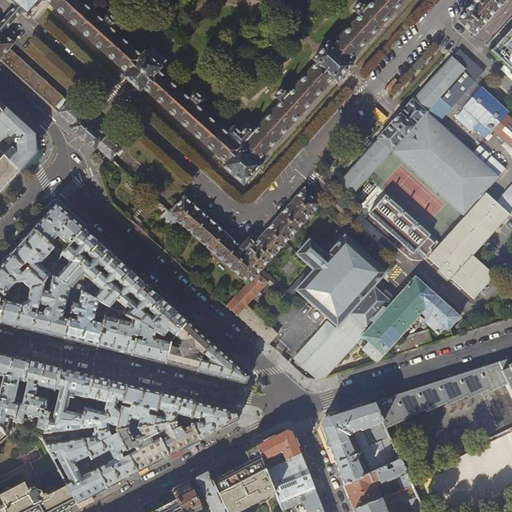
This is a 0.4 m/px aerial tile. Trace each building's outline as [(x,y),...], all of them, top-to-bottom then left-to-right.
[(7,0),(15,6),(22,13),(28,18),(41,3),(43,0),(44,0),(47,2),(126,74),(123,77),(132,85),(140,92),(143,89),(225,163),(222,167),(243,186),(262,165),(258,162),(333,79),(337,82),(346,73),(353,65),(349,62),(405,0),(7,0)] [(476,0),(458,21),(475,35),(506,0),(476,0)] [(9,14),(0,23),(0,31),(2,33),(15,19),(16,20),(19,16),(22,13),(15,6),(12,9),(8,13),(9,14)] [(511,28),(492,51),(511,69),(511,28)] [(13,44),(2,33),(0,31),(0,57),(8,49),(13,44)] [(0,57),(0,61),(54,110),(63,99),(8,49),(0,57)] [(498,177),(473,154),(439,124),(474,83),(462,72),(464,70),(451,58),(413,101),(413,100),(400,114),(398,116),(397,116),(392,122),(391,124),(391,125),(378,139),(379,140),(341,182),(354,194),(368,178),(392,151),(464,215),(498,177)] [(484,138),(492,129),(511,146),(511,120),(506,114),(507,113),(481,89),(454,119),(469,132),(472,128),(484,138)] [(109,160),(111,161),(114,158),(121,149),(106,137),(94,126),(81,115),(67,102),(57,113),(71,125),(69,128),(82,139),(90,146),(94,150),(96,148),(109,160)] [(7,110),(0,116),(0,140),(2,138),(8,144),(12,140),(17,140),(18,152),(12,146),(3,155),(19,171),(33,155),(36,152),(35,143),(35,135),(31,131),(7,110)] [(499,166),(478,148),(473,154),(498,177),(504,170),(499,166)] [(0,191),(16,174),(19,171),(3,155),(0,158),(0,191)] [(33,155),(19,171),(22,173),(36,157),(33,155)] [(511,182),(494,201),(509,215),(511,218),(511,182)] [(170,214),(176,219),(247,284),(262,269),(286,243),(320,205),(303,190),(255,244),(249,238),(240,247),(184,197),(170,214)] [(145,197),(158,208),(160,205),(148,194),(145,197)] [(509,215),(494,201),(485,194),(427,259),(439,270),(438,271),(446,279),(448,280),(449,279),(450,280),(472,300),(494,277),(471,256),(509,215)] [(414,253),(422,261),(433,248),(425,241),(428,238),(388,200),(389,199),(385,195),(371,209),(416,250),(414,253)] [(56,204),(45,216),(33,230),(54,249),(61,255),(63,253),(51,243),(56,238),(59,237),(69,246),(69,245),(72,242),(84,229),(56,204)] [(176,219),(170,214),(167,211),(162,217),(171,225),(176,219)] [(92,237),(84,229),(72,242),(78,246),(74,250),(69,245),(69,246),(63,253),(61,255),(70,263),(55,279),(63,283),(85,259),(81,256),(84,252),(88,256),(100,243),(92,237)] [(54,249),(33,230),(20,244),(10,255),(21,266),(25,262),(28,265),(25,269),(42,286),(49,274),(39,265),(54,249)] [(297,292),(337,328),(348,315),(373,287),(385,274),(364,255),(344,237),(326,256),(325,256),(323,254),(309,241),(298,253),(296,255),(309,266),(291,286),(297,292)] [(108,251),(100,243),(88,256),(92,260),(89,263),(85,259),(63,283),(70,287),(71,288),(83,275),(92,283),(115,257),(108,251)] [(21,266),(10,255),(1,265),(0,266),(0,293),(3,296),(15,283),(22,282),(30,290),(42,286),(25,269),(21,273),(17,270),(21,266)] [(93,294),(95,296),(93,299),(98,302),(109,308),(116,300),(125,308),(126,307),(146,285),(122,264),(115,257),(92,283),(98,288),(93,294)] [(286,291),(262,269),(247,284),(226,307),(268,345),(277,335),(245,307),(267,283),(287,301),(289,300),(297,292),(291,286),(286,291)] [(35,314),(31,331),(48,335),(64,339),(69,319),(69,317),(63,315),(70,287),(63,283),(55,279),(52,277),(48,292),(41,290),(37,309),(35,314)] [(389,349),(397,340),(418,317),(438,334),(444,328),(447,331),(459,317),(415,277),(391,304),(367,331),(362,337),(368,342),(361,350),(376,363),(389,349)] [(74,289),(81,293),(82,293),(86,289),(79,284),(74,289)] [(152,290),(146,285),(126,307),(130,310),(127,314),(123,310),(120,313),(131,319),(139,323),(147,315),(142,311),(146,308),(150,311),(161,299),(152,290)] [(42,286),(30,290),(27,301),(21,305),(4,301),(0,319),(0,322),(18,327),(31,331),(35,314),(31,313),(32,308),(37,309),(41,290),(42,286)] [(373,287),(348,315),(367,331),(391,304),(377,291),(373,287)] [(93,299),(82,293),(81,293),(78,304),(73,303),(70,314),(77,316),(76,321),(69,319),(64,339),(77,342),(97,347),(100,334),(101,329),(103,324),(93,322),(98,302),(93,299)] [(175,311),(161,299),(150,311),(154,315),(151,319),(147,315),(139,323),(155,332),(163,336),(168,331),(174,336),(187,322),(175,311)] [(367,331),(348,315),(337,328),(335,329),(327,322),(303,349),(294,359),(295,360),(293,361),(298,366),(300,364),(318,381),(321,380),(324,379),(362,337),(367,331)] [(130,323),(104,317),(104,319),(103,324),(101,329),(107,330),(105,335),(100,334),(97,347),(114,351),(131,355),(134,343),(129,341),(130,336),(135,337),(139,323),(131,319),(130,323)] [(199,333),(187,322),(174,336),(171,340),(170,342),(172,343),(174,340),(175,341),(176,338),(179,341),(176,348),(172,346),(173,345),(170,344),(166,364),(183,368),(197,372),(201,356),(212,344),(199,333)] [(154,338),(155,332),(139,323),(135,337),(142,339),(141,342),(135,341),(134,343),(131,355),(149,360),(166,364),(170,344),(170,342),(171,340),(167,338),(166,342),(155,339),(152,342),(151,340),(154,338)] [(397,340),(389,349),(392,357),(433,344),(428,330),(397,340)] [(246,380),(248,377),(231,362),(212,344),(201,356),(197,372),(216,376),(244,383),(246,380)] [(16,357),(0,353),(0,375),(3,377),(0,389),(0,429),(5,434),(9,419),(14,419),(17,404),(18,403),(13,402),(19,380),(23,381),(28,360),(16,357)] [(511,358),(379,401),(373,403),(384,428),(412,415),(411,413),(508,382),(511,390),(511,358)] [(48,366),(28,360),(23,381),(28,382),(22,405),(17,404),(14,419),(13,422),(21,424),(23,422),(25,414),(30,415),(30,416),(32,419),(36,416),(39,417),(36,427),(37,429),(45,430),(48,419),(49,412),(44,411),(47,402),(45,399),(34,397),(37,386),(51,389),(50,394),(53,395),(55,388),(60,368),(48,366)] [(79,373),(60,368),(55,388),(60,389),(52,420),(48,419),(45,430),(44,434),(79,430),(83,415),(66,411),(71,394),(87,398),(93,377),(79,373)] [(107,380),(93,377),(87,398),(106,403),(104,413),(85,408),(83,415),(79,430),(94,429),(94,433),(108,432),(109,431),(108,426),(116,428),(120,410),(116,409),(118,401),(122,402),(127,385),(107,380)] [(141,389),(127,385),(122,402),(122,404),(131,406),(130,409),(128,410),(121,408),(120,410),(116,428),(115,431),(128,429),(131,418),(131,419),(132,419),(132,420),(137,421),(138,421),(139,420),(137,428),(138,428),(153,426),(155,418),(148,416),(148,415),(149,411),(156,413),(161,394),(141,389)] [(178,398),(161,394),(156,413),(155,418),(153,426),(175,423),(178,415),(184,417),(182,423),(190,422),(195,402),(178,398)] [(195,402),(190,422),(196,420),(204,419),(204,421),(196,422),(191,424),(199,440),(237,420),(237,412),(216,407),(195,402)] [(384,428),(373,403),(337,414),(327,417),(324,423),(321,429),(329,448),(347,440),(346,436),(352,433),(354,437),(355,437),(365,459),(372,472),(399,459),(384,428)] [(175,423),(153,426),(168,456),(185,447),(199,440),(191,424),(179,431),(175,423)] [(153,426),(138,428),(141,436),(141,435),(140,435),(139,435),(134,438),(133,439),(133,440),(133,441),(128,429),(115,431),(117,434),(126,452),(134,448),(135,452),(128,455),(137,472),(150,466),(168,456),(153,426)] [(108,432),(94,433),(95,438),(92,438),(81,440),(89,455),(91,460),(109,451),(114,460),(96,470),(106,488),(121,481),(137,472),(128,455),(126,452),(117,434),(111,437),(108,432)] [(269,440),(256,447),(266,470),(300,454),(292,435),(288,433),(285,432),(269,440)] [(74,463),(89,455),(81,440),(46,446),(53,460),(57,458),(70,483),(66,485),(67,486),(76,504),(94,495),(106,488),(96,470),(81,477),(74,463)] [(347,440),(329,448),(337,467),(344,485),(372,472),(365,459),(357,462),(347,440)] [(239,511),(276,494),(266,470),(256,447),(245,453),(251,464),(247,466),(223,478),(222,476),(216,479),(211,482),(225,511),(239,511)] [(276,494),(279,502),(313,488),(305,468),(300,454),(266,470),(276,494)] [(399,459),(372,472),(344,485),(350,499),(354,510),(381,499),(375,486),(406,473),(399,459)] [(440,482),(454,481),(453,464),(438,466),(440,482)] [(225,511),(211,482),(206,473),(195,479),(211,511),(225,511)] [(0,511),(37,511),(39,511),(60,511),(73,506),(76,504),(67,486),(48,496),(40,480),(27,487),(25,483),(0,496),(0,511)] [(175,489),(172,491),(177,500),(182,511),(192,511),(201,508),(188,482),(175,489)] [(323,511),(322,509),(313,488),(279,502),(283,511),(323,511)] [(182,511),(177,500),(172,491),(139,508),(139,511),(182,511)] [(386,511),(381,499),(354,510),(355,511),(386,511)]
